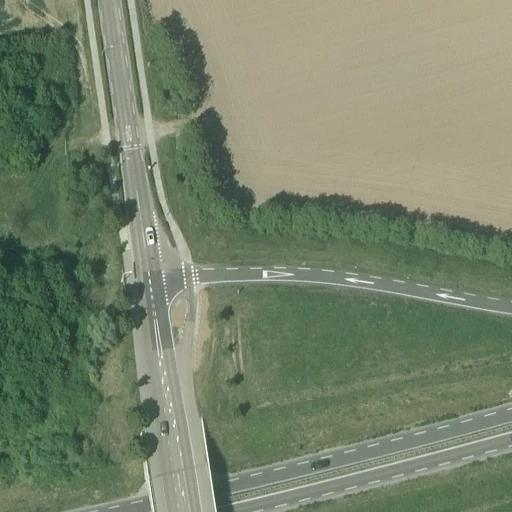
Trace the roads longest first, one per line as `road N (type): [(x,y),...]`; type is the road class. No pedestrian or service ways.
road 1 (primary): [(511,415),(120,511)]
road 2 (primary): [(511,308),(334,278),(150,281)]
road 3 (primary): [(227,511),(511,440)]
road 4 (tertiary): [(150,281),(111,0)]
road 5 (tertiary): [(185,511),(150,281)]
road 6 (track): [(106,137),(80,144),(0,195)]
